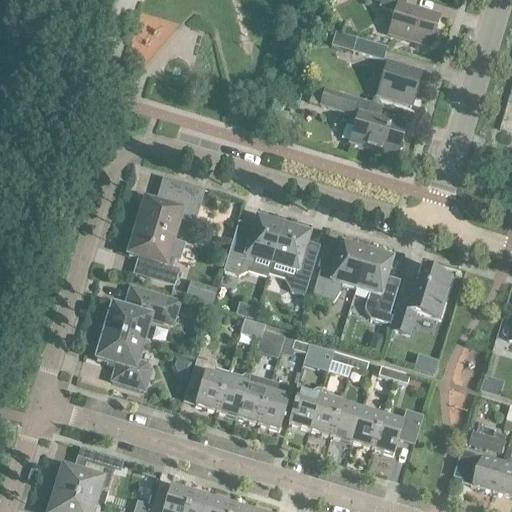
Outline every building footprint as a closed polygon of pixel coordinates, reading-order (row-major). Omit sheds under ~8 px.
[(389,37),(429,49),(438,18),(404,8),(406,0),(381,0),(380,5),(378,10),(396,15),(389,37)] [(0,31),(11,14),(0,6),(0,31)] [(383,64),(387,51),(356,42),(352,55),(383,64)] [(420,76),(387,66),(377,99),(410,109),(420,76)] [(357,102),(324,92),(319,108),(352,118),(357,102)] [(359,115),(355,129),(350,146),(395,160),(404,129),(359,115)] [(163,182),(159,193),(155,207),(144,203),(135,232),(173,243),(179,221),(193,226),(203,194),(163,182)] [(248,249),(232,244),(223,275),(238,279),(246,275),(266,281),(268,277),(271,267),(282,230),(256,222),(248,249)] [(282,230),(271,267),(268,277),(284,282),(291,295),(303,299),(312,268),(300,264),(308,238),(282,230)] [(173,243),(135,232),(127,258),(152,266),(148,281),(173,289),(178,273),(165,269),(173,243)] [(320,269),(319,273),(311,299),(333,305),(339,296),(342,288),(355,292),(366,255),(341,248),(334,273),(320,269)] [(391,263),(366,255),(355,292),(369,296),(364,311),(370,322),(390,328),(392,320),(389,319),(397,292),(383,288),(391,263)] [(400,297),(393,320),(389,333),(408,339),(415,316),(438,323),(450,281),(421,272),(412,301),(400,297)] [(123,314),(111,310),(103,337),(142,348),(151,318),(173,325),(179,306),(130,291),(123,314)] [(260,344),(263,335),(264,330),(243,324),(239,337),(260,344)] [(263,335),(260,344),(275,348),(277,339),(263,335)] [(142,348),(103,337),(95,364),(115,370),(111,385),(144,395),(150,375),(146,368),(137,365),(142,348)] [(306,358),(308,348),(294,344),(291,353),(306,358)] [(323,353),(308,348),(306,358),(320,362),(323,353)] [(351,371),(354,362),(339,358),(336,367),(351,371)] [(368,366),(354,362),(351,371),(365,376),(368,366)] [(196,363),(189,389),(200,392),(195,410),(216,417),(228,377),(215,374),(215,366),(209,364),(208,366),(196,363)] [(392,384),(395,375),(380,370),(377,379),(392,384)] [(409,379),(395,375),(392,384),(406,388),(409,379)] [(239,381),(228,377),(216,417),(237,423),(249,380),(244,379),(239,381)] [(249,380),(237,423),(257,429),(270,387),(249,380)] [(270,387),(257,429),(279,436),(291,393),(270,387)] [(310,398),(298,395),(288,428),(309,435),(322,393),(317,392),(312,395),(310,398)] [(322,393),(309,435),(330,441),(340,407),(341,403),(329,399),(325,394),(322,393)] [(361,414),(340,407),(330,441),(351,447),(361,414)] [(381,420),(361,414),(351,447),(371,454),(381,420)] [(381,420),(371,454),(393,460),(398,442),(401,432),(403,426),(381,420)] [(401,432),(398,442),(413,447),(417,437),(401,432)] [(473,435),(469,448),(491,454),(495,441),(481,437),(476,435),(473,435)] [(499,464),(479,458),(462,453),(453,481),(470,486),(469,489),(489,496),(499,464)] [(511,493),(511,468),(499,464),(489,496),(510,502),(511,493)] [(87,479),(71,475),(61,471),(58,474),(57,476),(56,479),(56,482),(57,485),(59,486),(56,496),(94,507),(99,493),(108,496),(114,474),(90,467),(87,479)] [(153,505),(150,511),(186,511),(191,497),(170,490),(165,509),(153,505)] [(92,511),(94,507),(56,496),(53,505),(51,505),(48,507),(46,509),(45,511),(92,511)] [(191,497),(186,511),(209,511),(212,503),(191,497)] [(209,511),(231,511),(233,509),(212,503),(209,511)]
